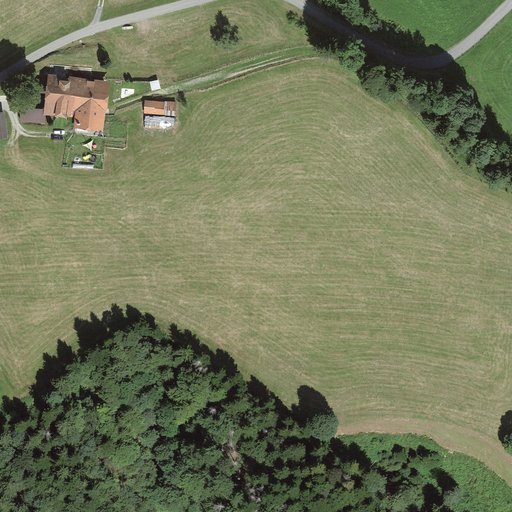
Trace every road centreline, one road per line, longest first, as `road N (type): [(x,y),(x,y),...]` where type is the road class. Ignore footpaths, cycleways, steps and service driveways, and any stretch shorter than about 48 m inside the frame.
road 1 (unclassified): [(297,0),(407,59),(432,64),(466,51),(511,12)]
road 2 (unclassified): [(0,77),(60,42),(201,0)]
